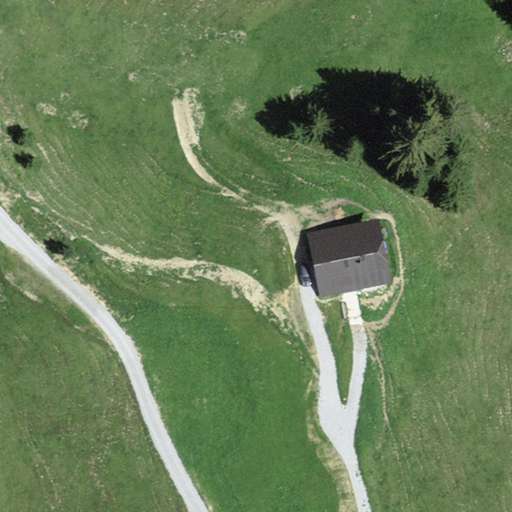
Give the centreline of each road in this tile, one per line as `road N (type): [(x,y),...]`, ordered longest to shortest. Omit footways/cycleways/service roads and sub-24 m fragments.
road 1 (track): [(321,346),(300,338),(257,291),(216,272),(122,266),(0,186)]
road 2 (track): [(0,213),(124,346),(199,511)]
road 3 (track): [(364,511),(304,265)]
road 4 (track): [(341,435),(359,362),(351,299)]
